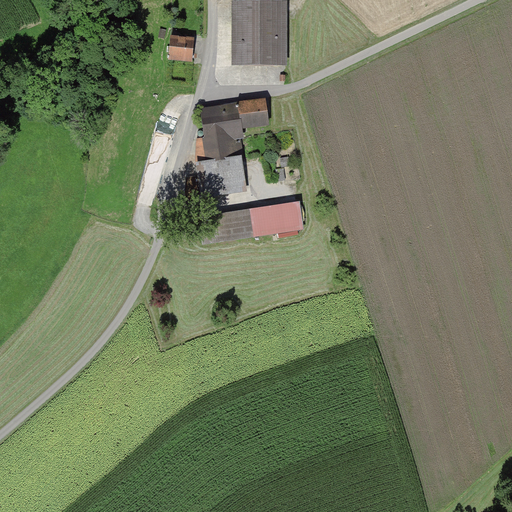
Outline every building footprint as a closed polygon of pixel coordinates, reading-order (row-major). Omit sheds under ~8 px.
[(289,4),(234,4),(234,67),(289,67),(289,4)] [(192,62),(195,37),(173,35),(171,60),(192,62)] [(272,130),(267,101),(202,111),(207,141),(198,141),(198,166),(203,200),(249,192),(241,142),(246,142),(245,135),(272,130)] [(283,166),(284,178),(299,176),(297,165),(283,166)] [(305,231),(301,204),(198,219),(202,246),(305,231)]
